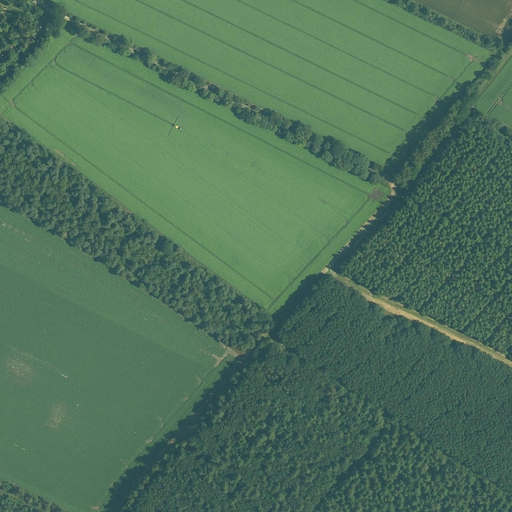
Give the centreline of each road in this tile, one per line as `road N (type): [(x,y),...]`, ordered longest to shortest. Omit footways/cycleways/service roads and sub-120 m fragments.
road 1 (track): [(511,499),(273,326),(396,195),(393,182),(23,0)]
road 2 (track): [(273,326),(114,503)]
road 3 (track): [(397,188),(511,52)]
